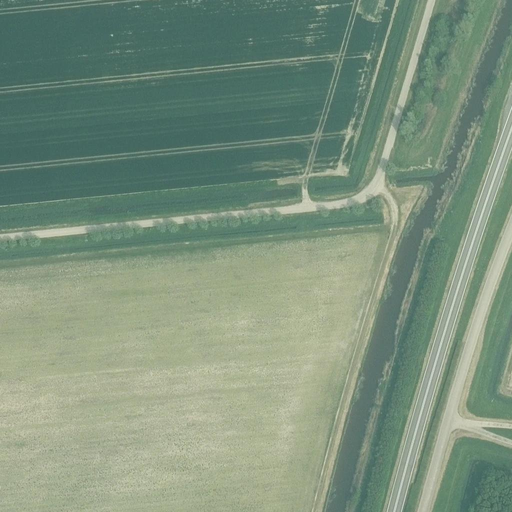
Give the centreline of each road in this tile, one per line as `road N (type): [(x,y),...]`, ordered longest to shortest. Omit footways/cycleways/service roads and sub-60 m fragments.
road 1 (unclassified): [(0,238),(355,201),(376,184),(430,0)]
road 2 (trunk): [(394,511),(511,130)]
road 3 (track): [(376,184),(394,214),(389,239),(310,511)]
road 4 (unclassified): [(424,511),(511,231)]
